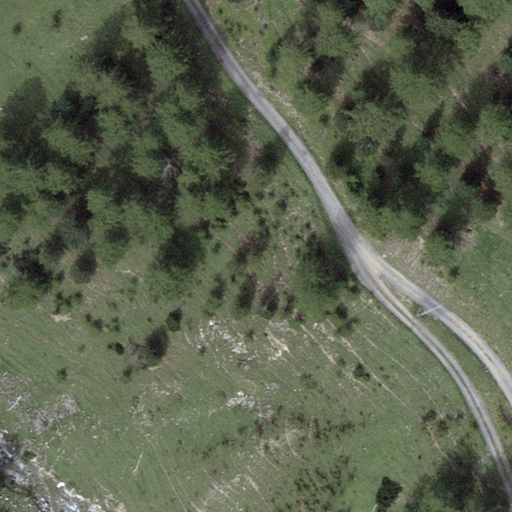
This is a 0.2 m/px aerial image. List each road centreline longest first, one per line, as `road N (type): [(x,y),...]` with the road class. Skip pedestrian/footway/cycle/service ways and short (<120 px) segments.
road 1 (track): [(194,0),(338,228),(500,366),(511,388)]
road 2 (track): [(338,228),(375,288),(453,366),(511,488)]
